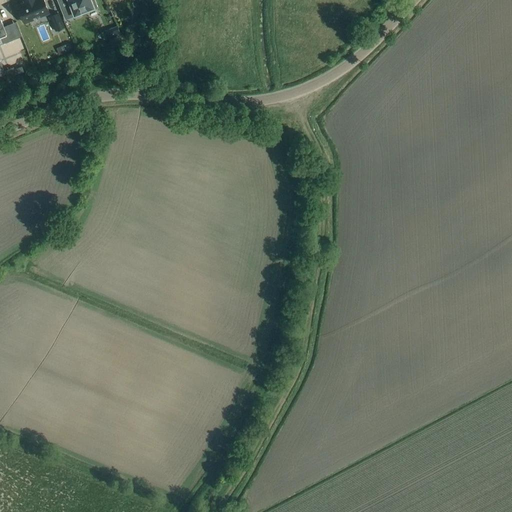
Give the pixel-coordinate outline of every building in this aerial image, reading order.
[(40,15),(40,17),(49,13),(44,0),(26,0),(25,1),(25,3),(18,6),(24,23),(33,19),(33,18),(40,15)] [(58,0),(65,18),(74,14),(75,16),(86,12),(86,13),(97,8),(94,0),(92,1),(91,0),(58,0)] [(64,28),(58,14),(50,17),(56,31),(64,28)] [(0,17),(0,38),(2,37),(4,44),(17,39),(11,25),(4,27),(0,17)] [(72,49),(70,43),(63,46),(66,52),(72,49)]
